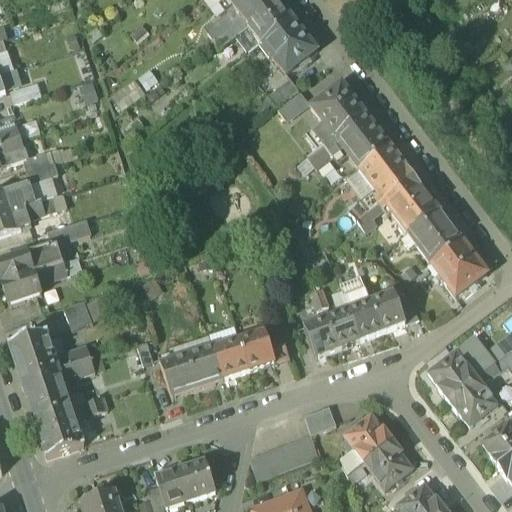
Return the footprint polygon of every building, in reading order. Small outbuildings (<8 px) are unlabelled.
[(224,0),(237,17),(243,24),(274,1),(273,0),(224,0)] [(274,1),(243,24),(249,32),(261,49),(292,24),(274,1)] [(219,43),(243,24),(237,17),(221,29),(218,26),(210,32),(219,43)] [(224,51),(236,42),(249,32),(243,24),(219,43),(224,51)] [(317,56),(292,24),(261,49),(259,50),(268,62),(271,60),(286,80),(317,56)] [(129,38),(138,49),(150,39),(141,28),(129,38)] [(0,64),(6,62),(5,57),(1,46),(8,44),(4,32),(0,33),(0,64)] [(261,49),(249,32),(236,42),(249,58),(259,50),(261,49)] [(0,80),(14,76),(8,56),(5,57),(6,62),(0,64),(0,80)] [(149,74),(137,83),(146,96),(159,86),(149,74)] [(0,88),(1,92),(3,99),(9,97),(23,93),(17,75),(14,76),(0,80),(0,88)] [(146,99),(134,83),(109,102),(121,118),(146,99)] [(268,102),(276,113),(299,95),(291,84),(268,102)] [(84,109),(98,104),(92,86),(78,91),(84,109)] [(9,97),(13,110),(42,101),(38,88),(23,93),(9,97)] [(326,131),(324,133),(333,145),(335,143),(365,120),(341,88),(310,111),(326,131)] [(496,104),(505,116),(511,110),(511,92),(496,104)] [(278,115),(287,128),(310,110),(301,98),(278,115)] [(365,120),(335,143),(344,155),(359,175),(390,152),(365,120)] [(130,148),(148,135),(137,121),(120,134),(130,148)] [(14,136),(17,145),(40,137),(36,124),(13,132),(14,136)] [(0,140),(14,136),(13,132),(11,125),(0,129),(0,140)] [(325,151),(333,145),(324,133),(315,139),(325,151)] [(0,140),(0,150),(17,145),(14,136),(0,140)] [(317,175),(344,155),(335,143),(333,145),(325,151),(309,163),(316,173),(317,175)] [(17,145),(0,150),(0,151),(6,170),(24,164),(21,155),(17,145)] [(390,152),(359,175),(375,196),(379,201),(384,207),(414,183),(390,152)] [(59,153),(24,164),(28,178),(54,170),(63,167),(59,153)] [(304,182),(316,173),(309,163),(296,172),(304,182)] [(58,182),(54,170),(28,178),(32,190),(52,184),(58,182)] [(348,184),(364,205),(375,196),(359,175),(348,184)] [(438,215),(414,183),(384,207),(388,213),(408,238),(438,215)] [(34,210),(39,208),(52,204),(58,202),(52,184),(32,190),(28,191),(34,210)] [(28,190),(19,193),(25,213),(34,210),(28,191),(28,190)] [(0,220),(25,213),(19,193),(0,198),(0,220)] [(379,201),(375,196),(364,205),(360,207),(364,212),(379,201)] [(349,216),(357,227),(384,207),(379,201),(364,212),(360,207),(349,216)] [(39,208),(43,220),(56,216),(52,204),(39,208)] [(388,213),(384,207),(357,227),(365,238),(376,229),(373,225),(388,213)] [(34,210),(25,213),(29,224),(43,220),(39,208),(34,210)] [(0,240),(31,231),(29,224),(25,213),(0,220),(0,240)] [(463,247),(462,246),(457,240),(438,215),(408,238),(412,243),(408,246),(412,251),(415,249),(432,271),(463,247)] [(37,242),(41,254),(52,251),(53,253),(57,252),(90,241),(85,227),(47,239),(37,242)] [(487,278),(463,247),(432,271),(428,273),(434,280),(432,282),(436,287),(441,283),(456,302),(463,297),(466,301),(480,290),(477,286),(487,278)] [(63,270),(57,252),(53,253),(52,251),(41,254),(28,259),(34,279),(63,270)] [(0,283),(2,289),(34,279),(28,259),(27,258),(0,266),(0,283)] [(216,273),(211,260),(196,265),(199,275),(216,273)] [(63,270),(66,280),(83,275),(79,264),(63,270)] [(63,270),(34,279),(37,286),(46,283),(47,287),(49,286),(66,280),(63,270)] [(41,300),(37,286),(34,279),(2,289),(9,311),(41,300)] [(341,296),(342,299),(364,291),(360,280),(338,289),(341,296)] [(342,299),(348,316),(370,307),(364,291),(342,299)] [(322,295),(316,297),(322,314),(328,312),(322,295)] [(342,299),(341,296),(331,300),(338,319),(348,316),(342,299)] [(317,316),(322,314),(316,297),(311,299),(317,316)] [(393,298),(370,307),(382,338),(405,329),(397,308),(393,298)] [(85,308),(92,326),(112,319),(105,301),(85,308)] [(410,303),(397,308),(405,329),(419,324),(410,303)] [(63,313),(70,334),(92,326),(85,308),(84,305),(63,313)] [(360,346),(382,338),(370,307),(348,316),(360,346)] [(338,355),(360,346),(348,316),(338,319),(326,324),(338,355)] [(315,364),(338,355),(326,324),(303,333),(315,364)] [(268,328),(274,346),(282,343),(277,325),(268,328)] [(208,340),(208,341),(212,354),(238,345),(234,332),(208,340)] [(265,336),(238,345),(249,377),(275,368),(268,347),(265,336)] [(22,388),(59,376),(56,367),(49,345),(46,338),(9,350),(22,388)] [(495,370),(511,356),(511,338),(485,358),(495,370)] [(169,354),(170,358),(173,367),(188,362),(212,354),(208,341),(169,354)] [(62,361),(66,360),(60,342),(49,345),(56,367),(64,364),(62,361)] [(268,347),(275,368),(289,363),(282,343),(274,346),(268,347)] [(474,343),(455,357),(472,379),(476,384),(495,370),(485,358),(474,343)] [(223,385),(249,377),(238,345),(212,354),(223,385)] [(136,352),(142,372),(154,368),(147,348),(136,352)] [(67,359),(72,372),(92,365),(87,353),(67,359)] [(198,393),(223,385),(212,354),(188,362),(198,393)] [(511,356),(495,370),(500,377),(507,372),(511,379),(511,356)] [(447,405),(476,384),(472,379),(455,357),(428,378),(440,392),(438,393),(447,405)] [(158,362),(161,371),(173,367),(170,358),(158,362)] [(64,364),(56,367),(59,376),(72,372),(67,359),(66,360),(62,361),(64,364)] [(188,362),(173,367),(161,371),(171,402),(198,393),(188,362)] [(96,378),(92,365),(72,372),(75,383),(76,385),(96,378)] [(495,370),(476,384),(479,388),(486,383),(491,384),(500,377),(495,370)] [(72,372),(59,376),(62,387),(75,383),(72,372)] [(67,401),(62,387),(59,376),(22,388),(34,426),(71,414),(67,401)] [(497,410),(479,388),(476,384),(447,405),(457,417),(458,416),(469,431),(497,410)] [(71,414),(84,410),(88,408),(83,396),(67,401),(71,414)] [(84,410),(88,423),(108,416),(104,403),(88,408),(84,410)] [(76,427),(88,423),(84,410),(71,414),(76,427)] [(304,421),(310,441),(335,431),(328,413),(304,421)] [(76,427),(71,414),(34,426),(47,464),(84,452),(76,427)] [(353,454),(364,469),(393,447),(384,435),(382,437),(372,422),(363,428),(360,424),(347,434),(350,438),(344,442),(353,454)] [(498,471),(511,460),(511,430),(511,428),(509,427),(482,447),(491,459),(490,460),(498,471)] [(318,463),(310,441),(249,464),(257,486),(318,463)] [(402,458),(393,447),(364,469),(384,495),(390,491),(393,495),(406,485),(403,481),(411,475),(400,460),(402,458)] [(364,469),(353,454),(339,464),(347,481),(361,471),(364,469)] [(511,460),(498,471),(506,482),(508,481),(511,486),(511,460)] [(184,505),(185,509),(216,499),(205,467),(175,477),(184,505)] [(361,471),(347,481),(353,488),(367,478),(361,471)] [(155,480),(165,511),(184,505),(175,477),(174,477),(170,475),(155,480)] [(442,511),(437,504),(435,505),(425,490),(415,497),(413,493),(399,503),(402,506),(397,510),(397,511),(442,511)] [(150,505),(152,511),(165,511),(159,492),(147,496),(150,505)] [(82,507),(83,511),(119,511),(115,496),(82,507)] [(306,511),(301,497),(259,511),(306,511)]
